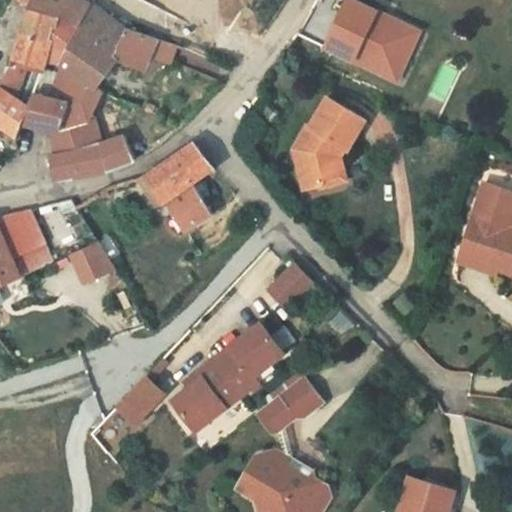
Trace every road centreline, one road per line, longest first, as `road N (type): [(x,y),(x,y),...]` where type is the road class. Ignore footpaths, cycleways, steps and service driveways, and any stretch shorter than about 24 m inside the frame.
road 1 (residential): [(455,399),(199,122)]
road 2 (residential): [(0,199),(129,166),(199,122)]
road 3 (residential): [(199,122),(295,0)]
